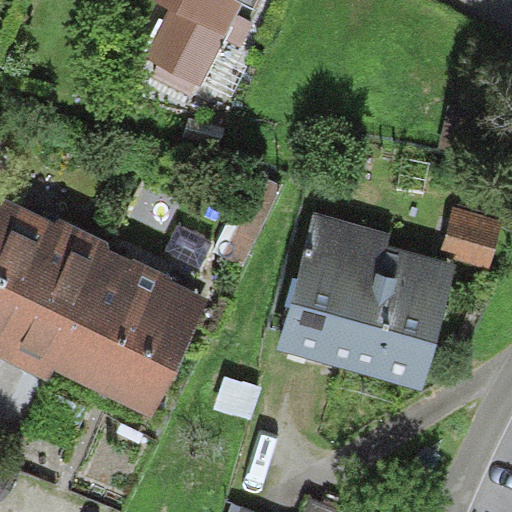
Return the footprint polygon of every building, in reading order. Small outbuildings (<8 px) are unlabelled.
[(168,0),(144,46),(202,76),(232,18),(229,17),(238,0),(168,0)] [(5,177),(0,186),(0,340),(7,344),(47,363),(53,349),(110,232),(112,228),(5,177)] [(392,223),(314,200),(276,331),(422,373),(457,252),(440,247),(389,232),(392,223)] [(210,280),(110,232),(53,349),(77,361),(153,397),(210,280)] [(362,511),(309,490),(300,511),(276,511),(234,495),(227,511),(362,511)]
